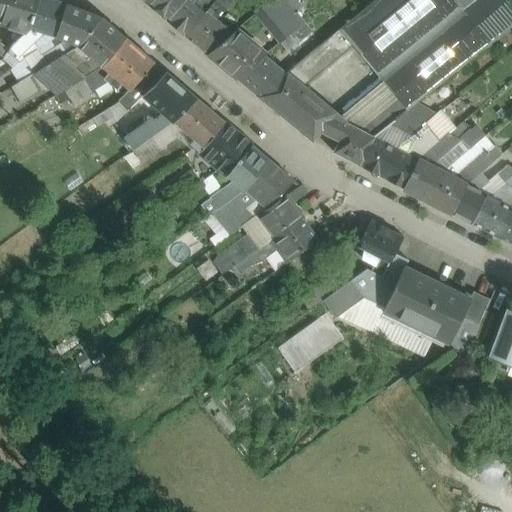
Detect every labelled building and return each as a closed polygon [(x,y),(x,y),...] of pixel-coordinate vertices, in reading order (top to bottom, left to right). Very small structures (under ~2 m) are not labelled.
[(39,0),(8,0),(3,20),(2,20),(0,21),(0,24),(25,32),(26,32),(30,28),(39,0)] [(8,0),(0,0),(0,19),(2,20),(3,20),(8,0)] [(67,4),(55,0),(39,0),(30,28),(43,32),(57,37),(67,4)] [(153,0),(149,5),(167,21),(184,0),(153,0)] [(197,2),(193,0),(184,0),(167,21),(186,36),(207,11),(197,2)] [(212,4),(207,0),(198,0),(197,2),(207,11),(212,4)] [(232,0),(215,0),(212,4),(221,11),(223,11),(232,0)] [(292,15),(279,0),(272,0),(256,13),(280,42),(291,33),(304,22),(295,12),(292,15)] [(302,6),(296,0),(279,0),(292,15),(295,12),(302,6)] [(452,0),(374,0),(340,29),(352,44),(380,79),(462,11),(452,0)] [(452,0),(462,11),(464,9),(463,8),(472,0),(452,0)] [(511,8),(505,0),(472,0),(463,8),(464,9),(462,11),(488,45),(511,25),(511,8)] [(102,17),(67,4),(57,37),(65,40),(78,46),(102,17)] [(221,11),(212,4),(207,11),(217,19),(218,15),(221,11)] [(207,11),(186,36),(207,54),(233,33),(230,30),(220,22),(217,19),(207,11)] [(462,11),(380,79),(383,82),(398,100),(406,110),(488,45),(462,11)] [(237,24),(226,15),(220,22),(230,30),(237,24)] [(125,37),(102,17),(78,46),(73,48),(80,53),(83,49),(102,65),(125,37)] [(304,22),(291,33),(302,47),(315,36),(304,22)] [(43,32),(30,28),(26,32),(25,32),(19,39),(28,47),(43,32)] [(266,54),(237,29),(235,31),(233,33),(207,54),(236,78),(264,55),(266,54)] [(340,29),(311,52),(324,67),(352,44),(340,29)] [(291,33),(280,42),(291,56),(302,47),(291,33)] [(154,62),(125,37),(102,65),(102,66),(109,72),(121,82),(130,89),(131,90),(154,62)] [(28,47),(19,39),(13,45),(9,51),(10,51),(8,54),(11,57),(8,59),(12,63),(15,61),(19,64),(19,65),(25,60),(34,53),(28,47)] [(73,48),(78,46),(65,40),(54,47),(50,42),(38,50),(47,65),(62,56),(73,48)] [(9,51),(0,47),(0,58),(5,60),(8,54),(10,51),(9,51)] [(73,48),(62,56),(85,77),(102,66),(102,65),(83,49),(80,53),(73,48)] [(47,65),(38,50),(34,53),(25,60),(28,64),(25,66),(28,70),(31,68),(34,73),(47,65)] [(311,52),(292,68),(304,82),(324,67),(311,52)] [(264,55),(236,78),(258,96),(286,73),(278,66),(273,62),(264,55)] [(63,91),(85,77),(62,56),(47,65),(34,73),(34,74),(47,85),(58,94),(63,91)] [(19,65),(19,64),(10,70),(18,84),(34,74),(34,73),(31,68),(28,70),(25,66),(28,64),(25,60),(19,65)] [(154,62),(131,90),(130,89),(118,101),(127,110),(141,96),(166,72),(154,62)] [(85,77),(63,91),(72,104),(108,83),(103,79),(109,72),(102,66),(85,77)] [(337,113),(288,71),(286,73),(258,96),(311,140),(320,131),(337,113)] [(121,82),(109,72),(103,79),(108,83),(115,89),(121,82)] [(166,72),(141,96),(165,116),(167,115),(173,121),(196,98),(166,72)] [(19,102),(47,85),(34,74),(18,84),(11,88),(19,102)] [(398,100),(383,82),(340,115),(346,120),(345,123),(363,132),(367,126),(389,108),(398,100)] [(101,112),(119,100),(113,90),(95,102),(101,112)] [(224,121),(196,98),(173,121),(179,126),(203,147),(224,121)] [(406,110),(398,100),(389,108),(397,118),(403,113),(407,111),(406,110)] [(127,110),(118,101),(108,108),(114,115),(112,116),(117,123),(128,112),(127,111),(127,110)] [(435,117),(414,105),(407,111),(403,113),(425,125),(435,117)] [(108,108),(93,117),(98,125),(112,116),(114,115),(108,108)] [(389,108),(367,126),(363,132),(373,137),(374,138),(389,125),(397,118),(389,108)] [(431,129),(440,140),(456,127),(442,111),(435,117),(425,125),(411,137),(400,143),(397,150),(408,155),(419,138),(431,129)] [(337,113),(320,131),(340,140),(345,123),(346,120),(340,115),(337,113)] [(389,125),(411,137),(425,125),(403,113),(397,118),(389,125)] [(153,116),(145,122),(142,118),(129,127),(132,132),(124,138),(134,150),(146,141),(153,136),(173,121),(167,115),(165,116),(157,122),(153,116)] [(99,127),(98,125),(93,117),(76,128),(81,137),(99,127)] [(173,121),(153,136),(157,141),(161,147),(177,135),(179,126),(173,121)] [(252,145),(224,121),(203,147),(200,151),(228,175),(252,145)] [(419,160),(443,173),(459,159),(446,153),(443,151),(446,145),(449,147),(454,138),(472,147),(485,136),(476,124),(474,127),(464,122),(440,140),(417,160),(419,160)] [(363,132),(345,123),(340,140),(335,152),(359,165),(373,137),(363,132)] [(400,143),(411,137),(389,125),(374,138),(397,150),(400,143)] [(408,155),(397,150),(384,178),(404,188),(419,160),(417,160),(440,140),(431,129),(419,138),(408,155)] [(340,140),(320,131),(311,140),(335,152),(340,140)] [(153,136),(146,141),(150,146),(157,141),(153,136)] [(443,173),(467,185),(481,173),(503,153),(496,145),(485,136),(472,147),(485,153),(482,158),(486,160),(483,165),(480,164),(477,168),(459,159),(443,173)] [(374,138),(373,137),(359,165),(384,178),(397,150),(374,138)] [(449,147),(446,153),(459,159),(472,147),(454,138),(449,147)] [(146,141),(134,150),(123,158),(133,172),(163,150),(161,147),(157,141),(150,146),(146,141)] [(252,145),(228,175),(234,181),(244,189),(269,159),(252,145)] [(472,147),(459,159),(477,168),(480,164),(482,158),(485,153),(472,147)] [(293,180),(269,159),(244,189),(245,190),(257,200),(264,206),(281,193),(293,180)] [(404,188),(427,201),(443,173),(419,160),(404,188)] [(506,184),(511,178),(511,168),(501,163),(494,178),(506,184)] [(194,169),(163,192),(171,204),(178,199),(202,182),(203,181),(194,169)] [(443,173),(427,201),(452,213),(467,185),(443,173)] [(467,185),(489,197),(506,184),(494,178),(488,182),(481,173),(467,185)] [(202,182),(208,191),(212,197),(220,191),(210,176),(203,181),(202,182)] [(212,197),(211,197),(218,208),(224,204),(236,196),(245,190),(244,189),(234,181),(220,191),(212,197)] [(184,207),(208,191),(202,182),(178,199),(184,207)] [(511,186),(506,184),(489,197),(511,208),(511,186)] [(489,197),(467,185),(452,213),(472,224),(475,225),(489,197)] [(236,196),(247,208),(257,200),(245,190),(236,196)] [(302,216),(285,195),(257,215),(274,237),(302,216)] [(236,196),(224,204),(243,225),(255,217),(247,208),(236,196)] [(511,208),(489,197),(475,225),(498,237),(511,211),(511,208)] [(243,225),(224,204),(218,208),(215,211),(234,232),(243,225)] [(511,211),(498,237),(511,243),(511,211)] [(302,216),(274,237),(291,259),(320,238),(302,216)] [(403,235),(373,220),(360,245),(368,250),(390,261),(394,253),(403,235)] [(250,231),(237,241),(248,256),(261,246),(250,231)] [(291,259),(289,260),(291,264),(280,272),(287,281),(344,241),(329,233),(320,238),(291,259)] [(289,260),(291,259),(274,237),(267,242),(270,246),(275,252),(284,264),(289,260)] [(237,241),(226,248),(237,263),(248,256),(237,241)] [(275,252),(270,246),(269,247),(265,243),(261,246),(269,257),(275,252)] [(269,257),(261,246),(248,256),(253,263),(258,270),(272,261),(269,257)] [(390,261),(368,250),(364,257),(378,264),(373,272),(382,276),(390,261)] [(408,261),(394,253),(390,261),(382,276),(383,277),(381,280),(394,287),(404,267),(405,267),(408,261)] [(253,263),(248,256),(237,263),(234,266),(239,273),(251,264),(253,263)] [(416,327),(437,283),(405,267),(404,267),(394,287),(381,280),(383,277),(382,276),(373,272),(367,269),(348,282),(323,300),(336,318),(338,316),(373,332),(383,311),(416,327)] [(334,271),(311,287),(311,288),(321,302),(323,300),(348,282),(343,276),(334,271)] [(437,283),(416,327),(445,341),(450,343),(471,299),(470,298),(437,283)] [(511,298),(511,294),(495,287),(486,310),(505,318),(508,310),(511,298)] [(321,302),(311,288),(302,295),(312,308),(321,302)] [(471,299),(450,343),(463,359),(489,299),(473,291),(470,298),(471,299)] [(511,311),(508,310),(505,318),(493,350),(511,357),(511,361),(511,365),(509,364),(506,370),(511,372),(511,311)] [(383,311),(373,332),(425,358),(433,341),(443,347),(445,341),(416,327),(383,311)] [(325,314),(278,348),(295,372),(343,338),(325,314)] [(154,360),(123,382),(134,398),(165,376),(154,360)]
